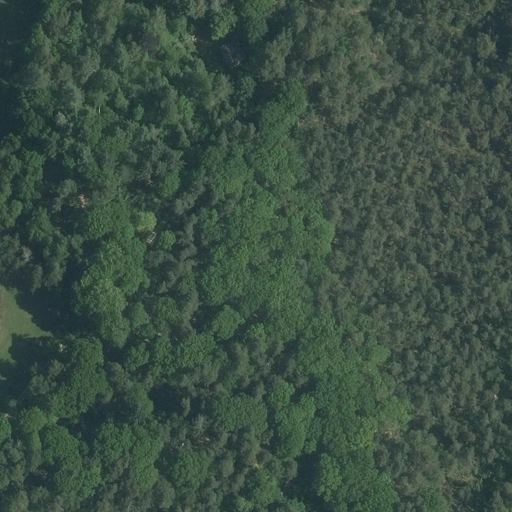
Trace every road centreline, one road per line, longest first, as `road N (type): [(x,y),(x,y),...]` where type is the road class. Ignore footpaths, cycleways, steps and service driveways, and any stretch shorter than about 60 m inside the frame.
road 1 (track): [(222,174),(322,379),(363,511)]
road 2 (track): [(222,174),(189,188),(0,427)]
road 3 (track): [(103,0),(222,174)]
